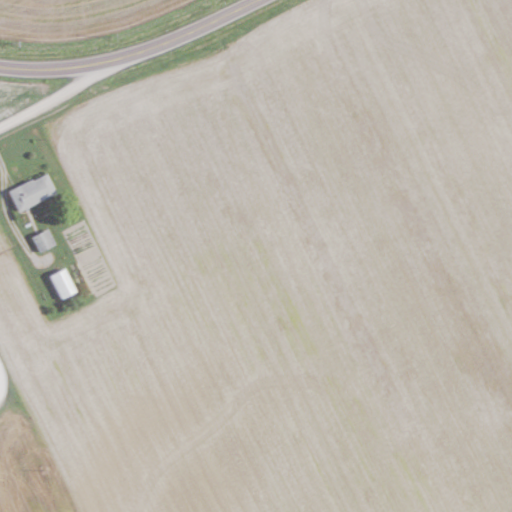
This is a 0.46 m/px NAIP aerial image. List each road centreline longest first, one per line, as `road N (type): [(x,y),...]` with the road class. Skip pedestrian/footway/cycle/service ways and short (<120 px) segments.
road 1 (secondary): [(262,0),(116,62),(59,72),(0,69)]
road 2 (residential): [(0,125),(116,62)]
